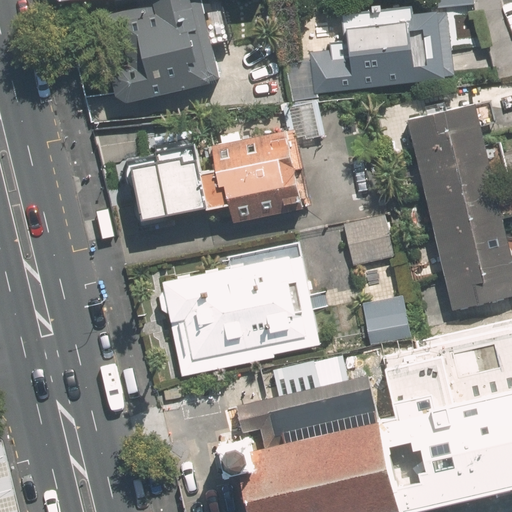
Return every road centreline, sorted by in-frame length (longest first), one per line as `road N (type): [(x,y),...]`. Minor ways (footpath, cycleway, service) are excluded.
road 1 (secondary): [(0,132),(55,368)]
road 2 (secondary): [(55,368),(90,511)]
